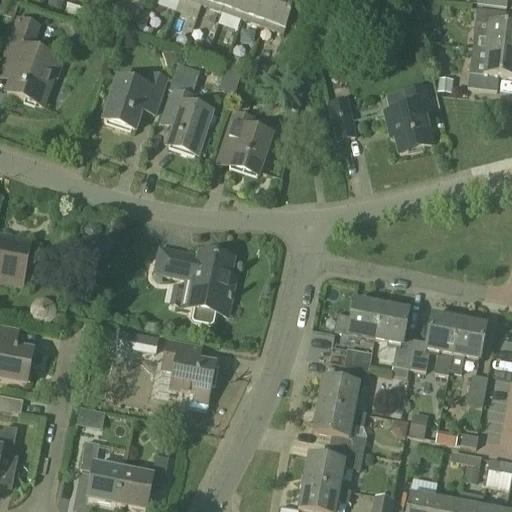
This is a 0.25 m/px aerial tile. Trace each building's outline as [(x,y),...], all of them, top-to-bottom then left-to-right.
[(0,18),(14,23),(21,4),(10,0),(2,0),(0,7),(0,18)] [(181,0),(181,2),(201,9),(204,0),(181,0)] [(222,16),(227,0),(204,0),(201,9),(222,16)] [(227,0),(222,16),(242,24),(250,0),(227,0)] [(250,0),(242,24),(262,31),(273,0),(250,0)] [(296,4),(284,0),(273,0),(262,31),(284,38),(296,4)] [(511,0),(477,0),(477,9),(506,13),(507,0),(511,0)] [(472,54),(511,58),(511,32),(504,32),(505,17),(476,14),(474,29),(472,54)] [(56,82),(62,66),(29,54),(38,31),(17,24),(1,71),(16,76),(8,99),(41,112),(53,81),(56,82)] [(511,58),(472,54),(467,94),(496,97),(498,83),(511,84),(511,58)] [(153,119),(165,83),(151,79),(147,92),(118,83),(103,126),(133,136),(140,115),(153,119)] [(420,109),(432,106),(428,90),(403,96),(407,111),(384,117),(388,133),(393,132),(399,159),(430,151),(420,109)] [(195,161),(209,118),(192,112),(195,103),(172,95),(161,129),(175,133),(168,153),(195,161)] [(337,147),(355,142),(346,105),(328,110),(337,147)] [(257,182),(271,141),(252,135),(255,126),(234,119),(218,169),(257,182)] [(29,249),(0,243),(0,284),(21,289),(29,249)] [(233,264),(199,257),(198,260),(159,252),(154,279),(193,287),(187,313),(194,314),(192,325),(193,327),(211,331),(213,329),(215,319),(226,321),(234,282),(229,281),(233,264)] [(347,341),(374,346),(380,311),(354,306),(347,341)] [(409,375),(414,346),(402,344),(407,316),(380,311),(374,346),(396,350),(392,372),(409,375)] [(447,381),(448,375),(457,326),(431,321),(425,348),(414,346),(409,375),(424,378),(428,356),(439,358),(435,378),(447,381)] [(478,366),(485,331),(457,326),(448,375),(460,378),(463,363),(478,366)] [(0,385),(26,390),(32,358),(9,353),(12,335),(0,333),(0,385)] [(139,337),(136,354),(156,358),(159,341),(139,337)] [(373,356),(375,347),(347,343),(346,351),(373,356)] [(209,403),(215,370),(182,363),(184,350),(166,347),(161,375),(173,377),(169,395),(209,403)] [(346,355),(340,387),(324,384),(318,411),(353,417),(358,391),(365,392),(371,360),(346,355)] [(481,414),(486,384),(471,381),(466,411),(481,414)] [(22,406),(0,402),(0,416),(20,420),(22,406)] [(340,443),(338,455),(363,459),(366,442),(349,439),(350,431),(359,433),(363,430),(365,420),(353,417),(318,411),(313,438),(340,443)] [(80,414),(77,431),(102,436),(105,419),(80,414)] [(410,419),(410,441),(425,441),(426,420),(410,419)] [(0,466),(1,460),(12,462),(17,435),(4,432),(3,436),(0,435),(0,466)] [(476,453),(478,442),(462,439),(460,450),(476,453)] [(116,511),(123,476),(95,470),(99,450),(86,448),(81,475),(92,477),(87,505),(116,511)] [(432,463),(434,454),(418,450),(417,460),(432,463)] [(309,461),(303,488),(339,495),(343,473),(359,476),(363,459),(338,455),(336,467),(309,461)] [(450,466),(464,469),(466,460),(452,457),(450,466)] [(481,463),(466,460),(464,469),(479,472),(481,463)] [(151,481),(123,476),(116,511),(121,511),(147,511),(152,489),(163,492),(169,464),(155,462),(151,481)] [(497,475),(511,478),(511,475),(511,468),(499,466),(497,475)] [(335,511),(339,495),(303,488),(298,511),(335,511)] [(391,511),(393,504),(375,500),(372,511),(391,511)] [(432,511),(433,506),(409,501),(407,511),(432,511)]
